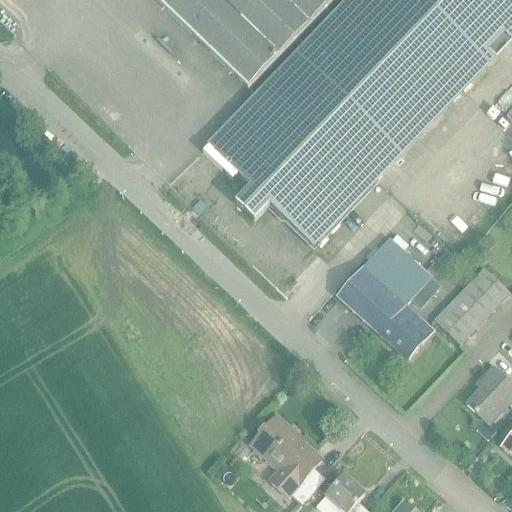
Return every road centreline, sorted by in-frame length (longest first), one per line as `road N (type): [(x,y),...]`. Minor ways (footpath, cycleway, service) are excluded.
road 1 (residential): [(398,436),(0,59)]
road 2 (residential): [(398,436),(511,319)]
